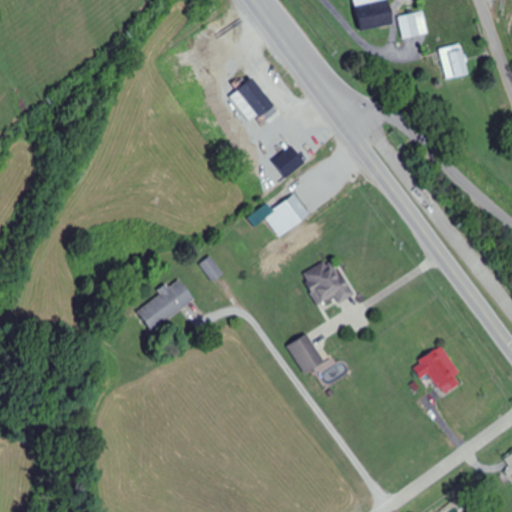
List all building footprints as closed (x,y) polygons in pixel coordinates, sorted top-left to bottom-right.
[(357,0),(364,30),(395,23),(389,0),(357,0)] [(430,34),(424,11),(400,18),(406,40),(430,34)] [(441,51),(449,81),(472,75),(463,45),(441,51)] [(242,87),(268,122),(282,111),(256,76),(242,87)] [(248,215),(257,227),(269,217),(282,233),(309,212),(295,195),(276,210),(268,199),(248,215)] [(201,264),(214,283),(225,275),(212,257),(201,264)] [(320,306),(336,296),(341,304),(355,296),(333,258),(303,276),(320,306)] [(155,333),(197,301),(181,279),(138,311),(155,333)] [(322,367),(313,337),(292,343),(302,374),(322,367)] [(461,374),(442,347),(414,367),(423,380),(430,375),(445,397),(462,385),(457,377),(461,374)]
